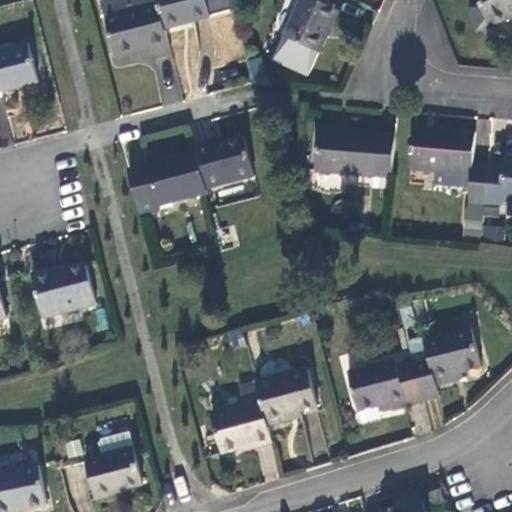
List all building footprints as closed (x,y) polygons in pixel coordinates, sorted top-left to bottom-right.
[(154,58),(172,53),(165,29),(157,0),(114,0),(102,3),(116,57),(151,48),(154,58)] [(157,0),(165,29),(211,17),(206,0),(157,0)] [(326,0),(301,0),(284,37),(319,53),(339,10),(325,4),(326,0)] [(511,0),(478,0),(480,4),(469,9),(477,30),(511,16),(511,0)] [(0,51),(0,93),(39,83),(29,44),(0,51)] [(249,61),(253,80),(265,77),(261,59),(249,61)] [(470,204),(485,206),(489,164),(474,163),(476,133),(415,128),(411,169),(473,174),(470,204)] [(373,188),(392,189),(396,136),(319,130),(316,172),(374,177),(373,188)] [(212,142),(196,146),(197,153),(207,190),(255,177),(245,136),(213,144),(212,142)] [(197,153),(130,171),(142,216),(160,211),(159,205),(207,192),(207,190),(197,153)] [(504,165),(489,164),(485,206),(500,207),(501,199),(509,200),(511,200),(511,157),(505,157),(504,165)] [(56,269),(33,275),(44,318),(98,304),(88,264),(56,272),(56,269)] [(0,320),(8,318),(0,286),(0,320)] [(414,364),(423,401),(440,397),(437,386),(452,382),(451,376),(482,367),(473,329),(425,341),(429,360),(414,364)] [(391,410),(423,401),(414,364),(398,368),(396,361),(348,373),(358,412),(390,404),(391,410)] [(259,391),(269,426),(288,421),(287,416),(319,408),(309,369),(257,383),(259,391)] [(256,447),(273,443),(269,426),(259,391),(243,396),(245,406),(212,414),(222,454),(255,445),(256,447)] [(115,493),(144,485),(131,433),(103,440),(100,445),(104,457),(87,461),(97,500),(115,495),(115,493)] [(65,443),(68,458),(84,454),(81,439),(65,443)] [(271,444),(257,448),(265,479),(279,475),(271,444)] [(0,473),(0,511),(15,511),(49,506),(41,465),(0,473)] [(426,511),(421,494),(396,502),(398,508),(385,511),(426,511)]
